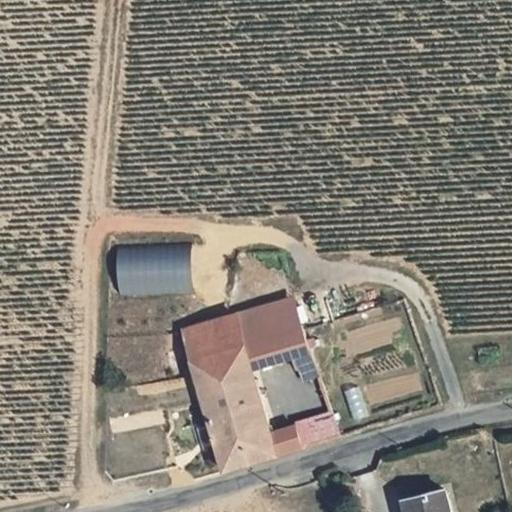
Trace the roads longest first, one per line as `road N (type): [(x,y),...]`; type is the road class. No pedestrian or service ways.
road 1 (track): [(91,511),(85,429),(116,0)]
road 2 (unclassified): [(511,411),(118,511)]
